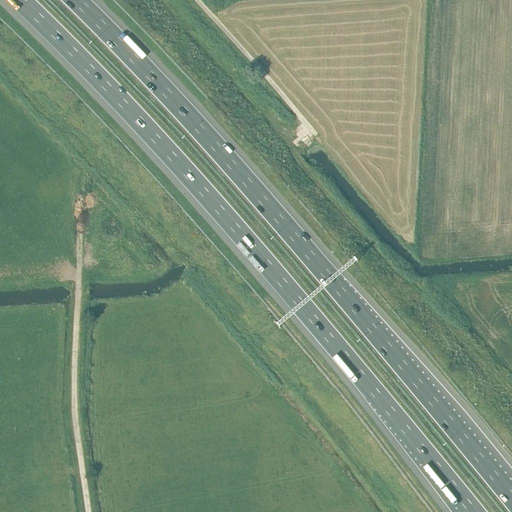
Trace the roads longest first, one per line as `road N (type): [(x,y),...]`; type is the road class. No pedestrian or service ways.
road 1 (motorway): [(17,0),(176,163),(472,511)]
road 2 (motorway): [(511,497),(339,291),(72,0)]
road 3 (unclassified): [(89,511),(78,443),(79,233)]
road 4 (unclassified): [(315,138),(187,0)]
